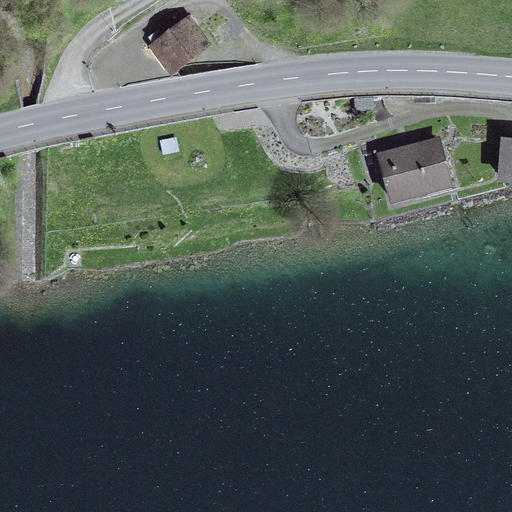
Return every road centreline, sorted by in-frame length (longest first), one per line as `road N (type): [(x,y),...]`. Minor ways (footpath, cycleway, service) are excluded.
road 1 (primary): [(511,83),(364,78),(72,115),(0,133)]
road 2 (track): [(72,115),(74,70),(99,36),(164,0)]
